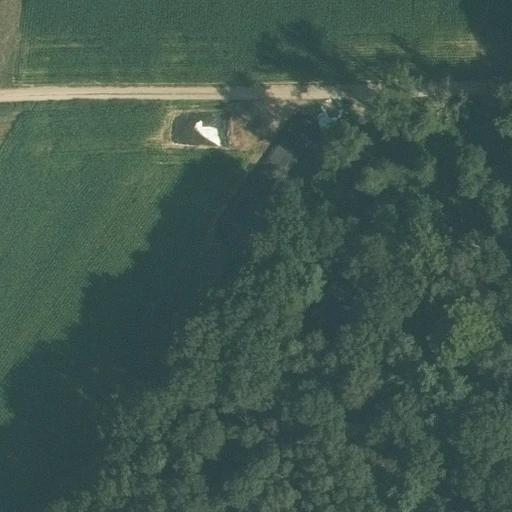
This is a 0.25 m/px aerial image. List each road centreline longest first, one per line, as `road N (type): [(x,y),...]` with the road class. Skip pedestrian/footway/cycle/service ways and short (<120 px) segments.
road 1 (track): [(367,95),(68,511)]
road 2 (track): [(0,101),(367,95)]
road 3 (track): [(367,95),(511,91)]
